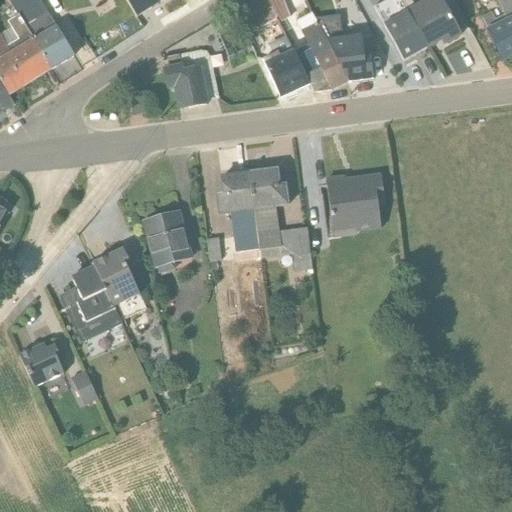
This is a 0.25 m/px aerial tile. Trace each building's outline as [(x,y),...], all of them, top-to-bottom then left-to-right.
[(10,0),(8,1),(50,72),(73,58),(73,57),(37,0),(10,0)] [(124,0),(136,19),(151,10),(150,8),(161,1),(162,3),(166,0),(124,0)] [(261,62),(279,100),(308,86),(292,54),(283,35),(265,0),(258,0),(233,13),(241,29),(253,24),(271,56),(261,62)] [(294,30),(281,0),(265,0),(283,35),(294,30)] [(399,2),(398,0),(390,0),(373,10),(403,64),(426,50),(399,2)] [(409,0),(404,0),(400,3),(426,50),(441,42),(444,46),(459,38),(438,0),(427,0),(414,8),(409,0)] [(511,0),(495,0),(503,16),(494,21),(490,13),(481,18),(487,29),(484,31),(501,64),(503,64),(511,59),(511,0)] [(0,85),(7,98),(50,72),(8,1),(3,4),(7,9),(0,13),(10,29),(0,34),(0,85)] [(308,86),(313,96),(330,93),(347,85),(314,20),(311,15),(295,23),(307,47),(292,54),(308,86)] [(339,17),(314,20),(347,85),(372,81),(369,52),(364,52),(361,36),(342,38),(339,17)] [(91,44),(97,54),(116,42),(110,32),(91,44)] [(200,53),(161,61),(167,89),(174,89),(179,112),(205,107),(205,103),(217,100),(209,59),(206,54),(200,53)] [(0,113),(11,106),(0,85),(0,113)] [(129,117),(144,116),(141,96),(127,97),(129,117)] [(288,209),(285,186),(279,186),(277,170),(248,174),(259,262),(282,259),(282,256),(291,255),(294,274),(312,271),(307,230),(279,233),(276,211),(288,209)] [(259,262),(248,174),(218,178),(221,196),(214,197),(217,219),(230,217),(233,238),(206,241),(210,272),(226,270),(225,262),(232,261),(232,265),(259,262)] [(380,178),(344,183),(343,180),(326,182),(333,241),(355,238),(355,235),(380,232),(377,206),(383,205),(380,178)] [(173,264),(190,260),(178,215),(143,225),(157,277),(175,272),(173,264)] [(133,273),(122,252),(93,266),(121,323),(146,311),(129,275),(133,273)] [(58,301),(80,345),(121,326),(121,323),(93,266),(91,267),(92,270),(71,280),(77,292),(58,301)] [(33,390),(64,376),(58,362),(60,360),(54,348),(46,351),(43,346),(18,358),(33,390)] [(97,401),(84,374),(71,381),(84,408),(97,401)]
